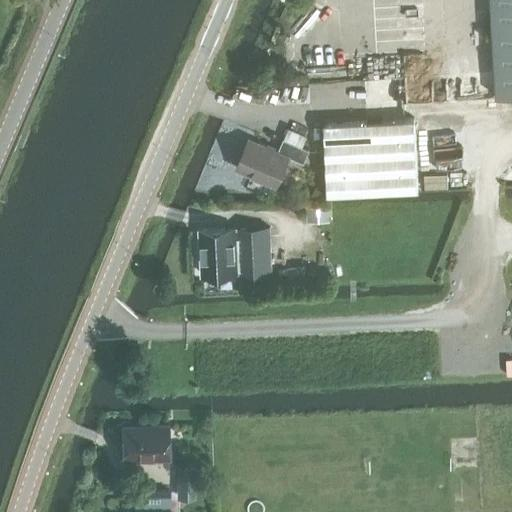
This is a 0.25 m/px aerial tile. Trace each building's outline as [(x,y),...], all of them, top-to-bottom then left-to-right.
[(511,0),(491,0),(497,94),(511,93),(511,0)] [(366,120),(325,122),(329,193),(419,189),(415,117),(406,118),(367,120),(366,120)] [(279,148),(248,136),(234,167),(277,186),(290,155),(304,160),(309,148),(283,137),(279,148)] [(307,221),(329,220),(330,220),(330,204),(329,204),(307,205),(307,221)] [(236,224),(199,226),(201,274),(238,272),(236,226),(236,224)] [(270,224),(236,226),(238,272),(238,275),(273,274),(270,224)] [(123,458),(152,457),(152,451),(168,451),(168,423),(150,423),(150,425),(122,426),(123,458)] [(178,495),(194,495),(194,466),(178,466),(178,495)] [(169,511),(169,487),(133,488),(133,496),(122,497),(122,509),(134,509),(133,511),(169,511)]
